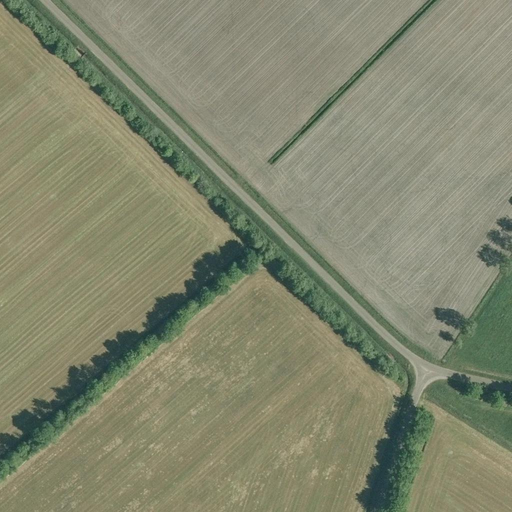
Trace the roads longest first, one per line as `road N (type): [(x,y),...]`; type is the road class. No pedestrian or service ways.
road 1 (unclassified): [(426,370),(44,0)]
road 2 (unclassified): [(376,511),(426,370)]
